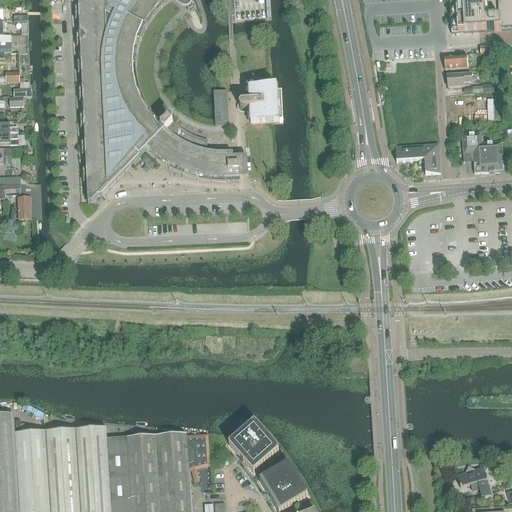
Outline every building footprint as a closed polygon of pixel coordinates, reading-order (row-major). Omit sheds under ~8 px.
[(78,0),(86,166),(88,198),(91,198),(91,203),(92,203),(108,186),(106,184),(126,163),(131,167),(145,152),(146,153),(147,153),(146,152),(148,150),(159,159),(172,167),(185,173),(199,178),(214,180),(228,180),(229,180),(229,183),(228,183),(228,184),(234,184),(234,180),(247,179),(246,158),(233,158),(233,155),(227,155),(217,155),(215,155),(205,153),(207,144),(198,141),(189,137),(180,131),(173,125),(173,124),(168,119),(159,129),(157,127),(148,117),(141,105),(137,93),(134,80),(133,66),(134,53),(138,40),(143,28),(150,16),(159,6),(167,0),(175,0),(176,1),(178,2),(179,3),(181,5),(182,5),(184,6),(185,6),(186,6),(187,6),(188,6),(189,5),(190,4),(191,3),(191,2),(192,1),(191,0),(78,0)] [(268,9),(267,0),(260,0),(261,10),(268,9)] [(511,0),(449,0),(450,16),(452,35),(494,32),(501,32),(511,30),(511,0)] [(254,21),(254,9),(238,10),(238,21),(254,21)] [(0,48),(0,54),(12,54),(12,44),(6,44),(6,48),(0,48)] [(480,47),(481,57),(498,56),(497,47),(480,47)] [(444,58),(445,71),(468,69),(468,62),(465,63),(465,57),(460,57),(444,58)] [(6,75),(6,84),(20,83),(20,74),(6,75)] [(447,77),(448,89),(465,88),(464,84),(472,83),(472,75),(447,77)] [(433,84),(432,77),(416,80),(417,87),(433,84)] [(249,91),(250,91),(250,105),(243,105),(242,105),(241,106),(241,107),(240,108),(240,109),(240,110),(241,110),(241,111),(242,111),(242,112),(243,112),(244,112),(250,112),(251,125),(280,124),(278,90),(249,91)] [(416,100),(433,101),(433,91),(416,90),(416,100)] [(14,91),(14,99),(27,99),(26,91),(14,91)] [(214,93),(216,127),(229,127),(227,92),(214,93)] [(10,100),(10,109),(24,108),(24,99),(10,100)] [(447,102),(448,127),(468,127),(468,118),(467,118),(467,102),(447,102)] [(415,108),(415,117),(433,118),(434,108),(415,108)] [(0,125),(0,136),(18,136),(18,130),(10,130),(10,125),(0,125)] [(482,135),(462,136),(464,164),(473,163),(474,176),(499,174),(499,169),(504,169),(502,144),(482,145),(482,135)] [(18,136),(0,136),(0,147),(19,147),(18,136)] [(425,176),(441,175),(440,175),(438,147),(396,150),(396,149),(397,164),(419,162),(419,166),(421,168),(425,168),(425,176)] [(0,200),(5,201),(5,197),(21,197),(20,187),(0,187),(0,200)] [(18,200),(19,222),(32,221),(31,199),(18,200)] [(20,511),(16,435),(14,435),(13,416),(0,416),(0,511),(20,511)] [(229,446),(245,464),(254,474),(279,452),(254,424),(229,446)] [(106,429),(16,435),(20,511),(191,511),(188,466),(197,464),(197,466),(198,466),(192,444),(192,445),(187,446),(186,435),(107,440),(106,429)] [(260,483),(277,511),(283,511),(308,497),(289,465),(260,483)] [(465,474),(457,477),(461,489),(471,486),(472,490),(474,490),(477,491),(479,491),(482,499),(492,496),(484,469),(476,471),(469,468),(465,474)]
